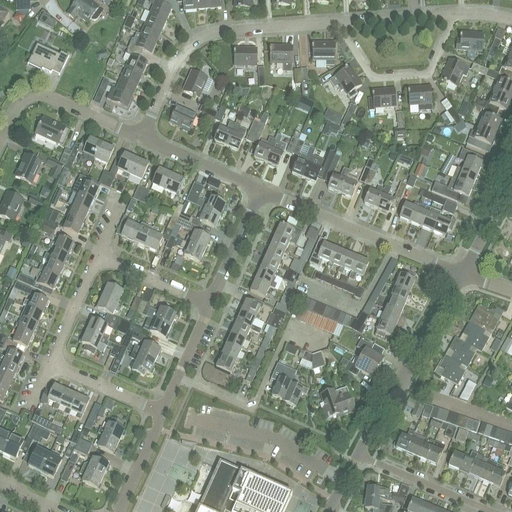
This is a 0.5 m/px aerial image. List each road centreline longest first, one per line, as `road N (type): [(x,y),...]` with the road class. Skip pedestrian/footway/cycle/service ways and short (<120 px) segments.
road 1 (residential): [(142,136),(188,44),(223,30),(338,22)]
road 2 (residential): [(462,275),(254,191)]
road 3 (residential): [(452,13),(429,73),(372,77),(338,22)]
road 4 (residential): [(497,511),(359,451)]
road 5 (residential): [(142,136),(49,97),(19,103)]
road 6 (residential): [(399,383),(462,275)]
road 7 (residential): [(254,191),(142,136)]
road 8 (residential): [(160,411),(209,300)]
road 9 (residential): [(160,411),(50,360)]
